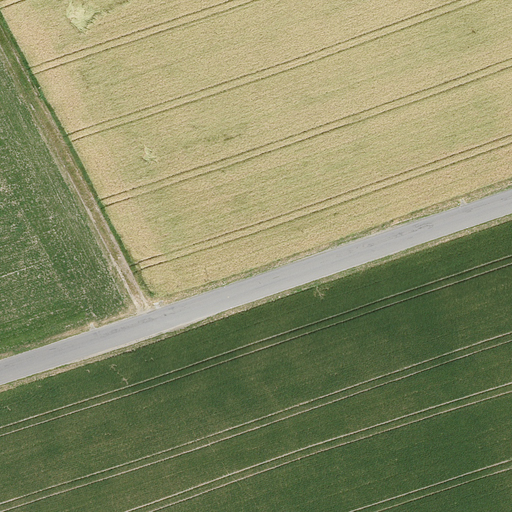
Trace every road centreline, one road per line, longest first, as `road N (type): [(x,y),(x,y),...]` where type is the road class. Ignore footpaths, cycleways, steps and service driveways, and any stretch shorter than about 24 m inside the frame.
road 1 (tertiary): [(0,372),(511,199)]
road 2 (track): [(150,323),(0,25)]
